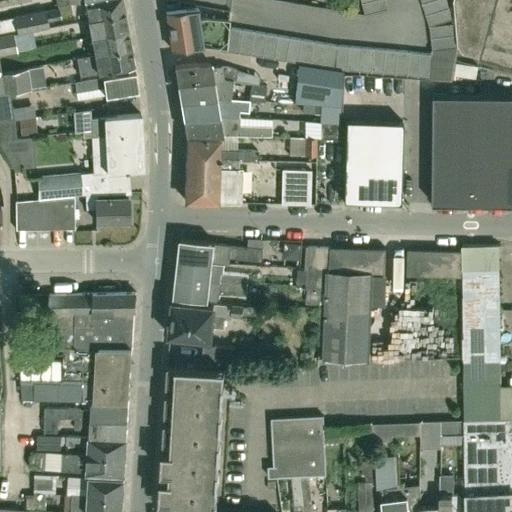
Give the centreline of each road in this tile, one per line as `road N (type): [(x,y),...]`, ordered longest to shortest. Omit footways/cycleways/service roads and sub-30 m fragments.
road 1 (residential): [(155,217),(511,223)]
road 2 (residential): [(141,511),(153,257)]
road 3 (residential): [(155,217),(158,140),(140,0)]
road 4 (residential): [(153,257),(0,259)]
